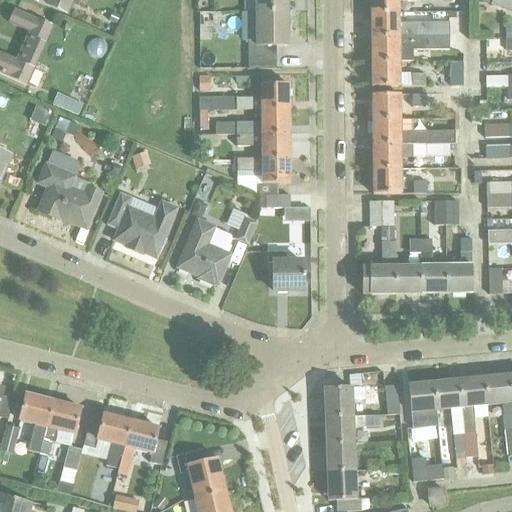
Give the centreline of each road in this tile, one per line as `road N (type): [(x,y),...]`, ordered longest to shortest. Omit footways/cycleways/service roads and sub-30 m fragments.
road 1 (residential): [(334,352),(331,0)]
road 2 (residential): [(278,352),(0,236)]
road 3 (residential): [(260,402),(218,401),(0,348)]
road 4 (residential): [(334,352),(511,336)]
